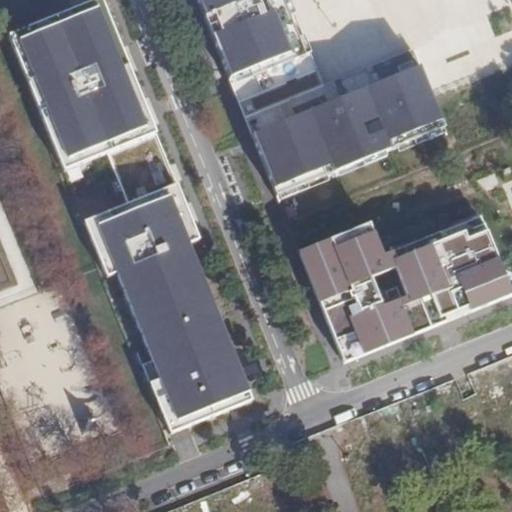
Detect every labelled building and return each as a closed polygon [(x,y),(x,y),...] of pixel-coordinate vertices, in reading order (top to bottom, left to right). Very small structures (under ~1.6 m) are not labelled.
[(107,155),(128,206),(84,223),(107,279),(117,275),(152,362),(142,366),(170,436),(252,403),(188,246),(199,241),(101,0),(100,0),(9,37),(64,173),(107,155)] [(413,51),(323,87),(287,0),(195,0),(276,197),(444,129),(413,51)] [(276,197),(279,204),(447,136),(444,129),(276,197)] [(369,225),(299,254),(344,365),(511,296),(511,293),(481,217),(383,257),(369,225)] [(247,491),(254,511),(286,511),(275,481),(247,491)]
